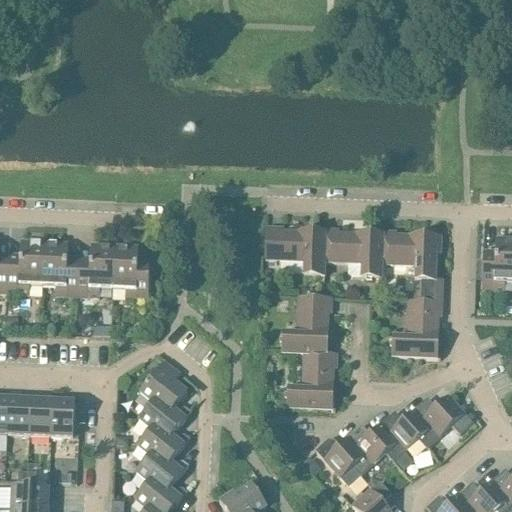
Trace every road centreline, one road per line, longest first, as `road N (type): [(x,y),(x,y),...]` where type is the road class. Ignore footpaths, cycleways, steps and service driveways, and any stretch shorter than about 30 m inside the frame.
road 1 (residential): [(201,511),(209,385),(163,345),(99,387)]
road 2 (residential): [(270,206),(460,213)]
road 3 (residential): [(318,428),(344,418),(357,398),(396,399),(466,366)]
road 4 (residential): [(0,216),(160,224)]
road 5 (residential): [(466,366),(458,348),(460,213)]
road 6 (residential): [(99,387),(89,511)]
